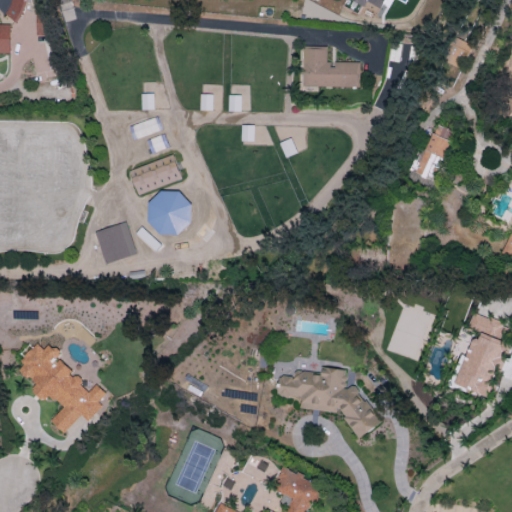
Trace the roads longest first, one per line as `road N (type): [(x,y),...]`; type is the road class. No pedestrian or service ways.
road 1 (residential): [(505,0),(461,98),(484,144)]
road 2 (residential): [(416,511),(441,476),(511,425)]
